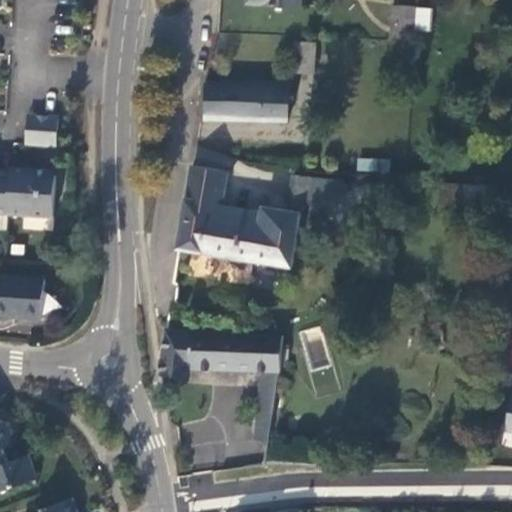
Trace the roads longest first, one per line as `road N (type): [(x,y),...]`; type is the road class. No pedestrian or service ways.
road 1 (residential): [(511,489),(420,481),(215,495)]
road 2 (residential): [(119,88),(115,308),(106,365)]
road 3 (residential): [(155,290),(185,91)]
road 4 (residential): [(106,365),(161,508)]
